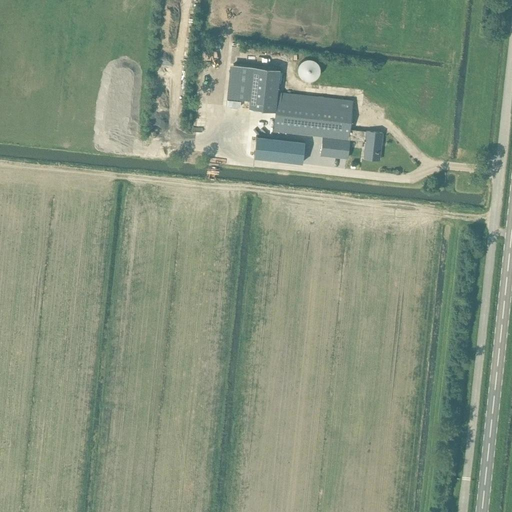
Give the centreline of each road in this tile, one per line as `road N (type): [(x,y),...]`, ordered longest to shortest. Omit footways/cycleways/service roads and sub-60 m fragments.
road 1 (unclassified): [(462,511),(511,60)]
road 2 (secondary): [(481,511),(511,227)]
